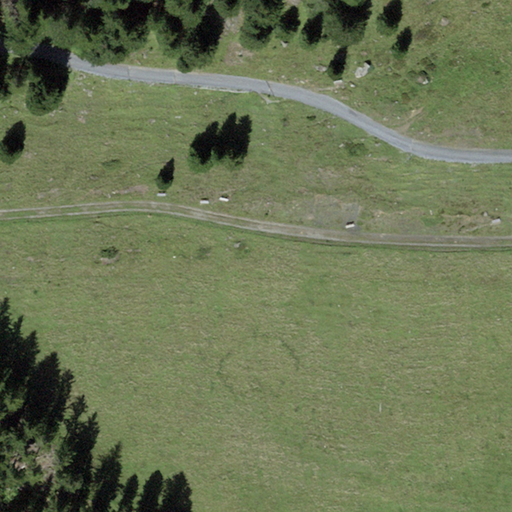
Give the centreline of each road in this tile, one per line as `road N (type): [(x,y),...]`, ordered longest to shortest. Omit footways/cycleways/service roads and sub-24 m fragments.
road 1 (track): [(0,53),(139,78),(259,88),(340,112),(419,157),(511,163)]
road 2 (track): [(511,246),(361,242),(151,210),(0,219)]
